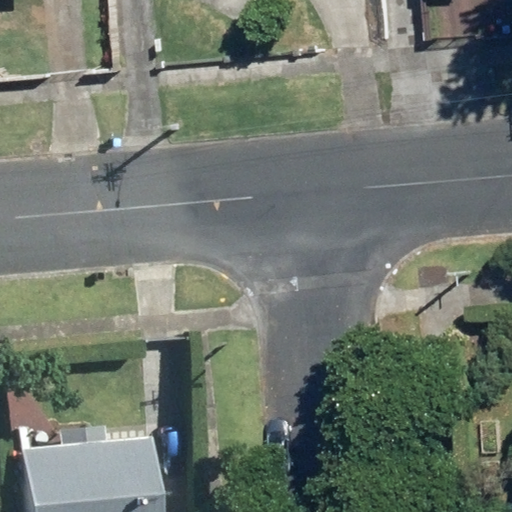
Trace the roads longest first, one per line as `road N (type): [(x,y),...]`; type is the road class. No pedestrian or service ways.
road 1 (residential): [(306,188),(334,511)]
road 2 (residential): [(0,214),(306,188)]
road 3 (residential): [(306,188),(511,172)]
